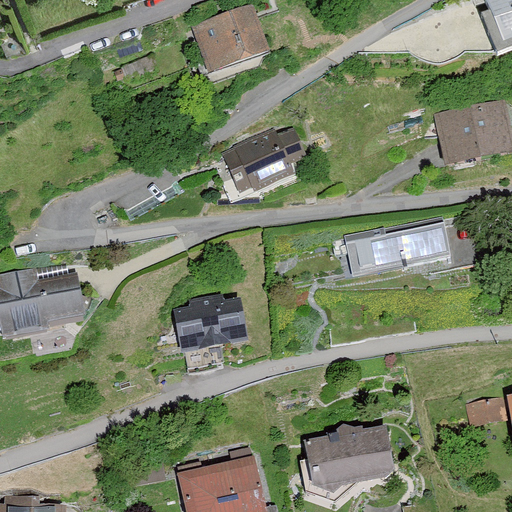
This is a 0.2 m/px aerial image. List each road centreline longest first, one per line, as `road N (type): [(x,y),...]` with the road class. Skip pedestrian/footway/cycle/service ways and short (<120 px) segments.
road 1 (residential): [(511,198),(360,208),(109,245),(76,233),(88,206),(200,154),(436,0)]
road 2 (residential): [(0,471),(318,360),(511,336)]
